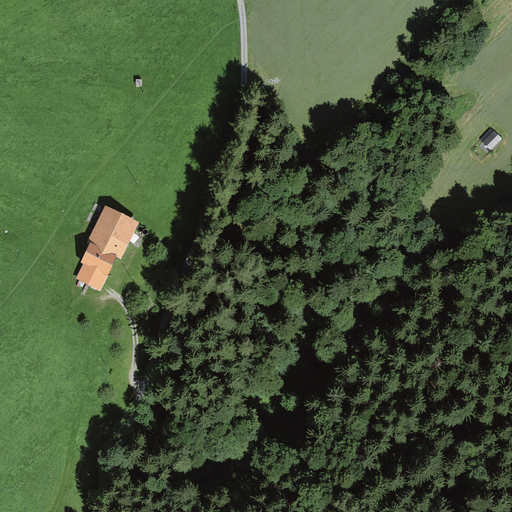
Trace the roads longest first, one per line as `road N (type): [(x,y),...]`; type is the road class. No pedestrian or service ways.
road 1 (track): [(242,16),(235,145),(106,511)]
road 2 (track): [(144,395),(136,378),(138,334),(118,294),(131,261)]
